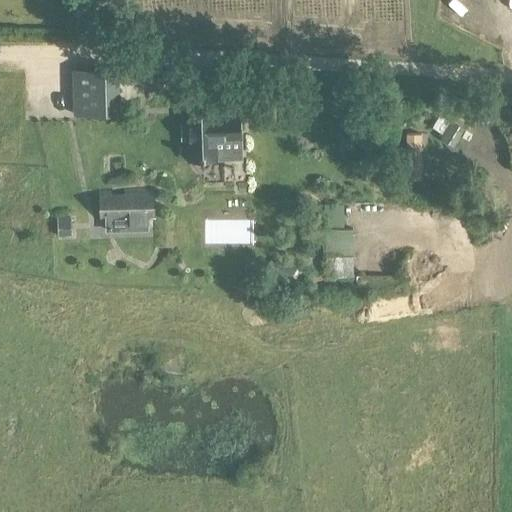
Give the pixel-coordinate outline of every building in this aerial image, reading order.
[(440,14),(503,40),(508,28),(445,2),(440,14)] [(74,115),(120,114),(119,67),(74,68),(74,115)] [(189,111),(190,130),(182,130),(182,138),(190,138),(190,159),(217,159),(217,140),(240,139),(240,116),(218,116),(217,102),(200,102),(201,111),(189,111)] [(421,133),(407,133),(407,180),(421,180),(421,133)] [(100,220),(155,217),(154,193),(99,194),(100,220)]
